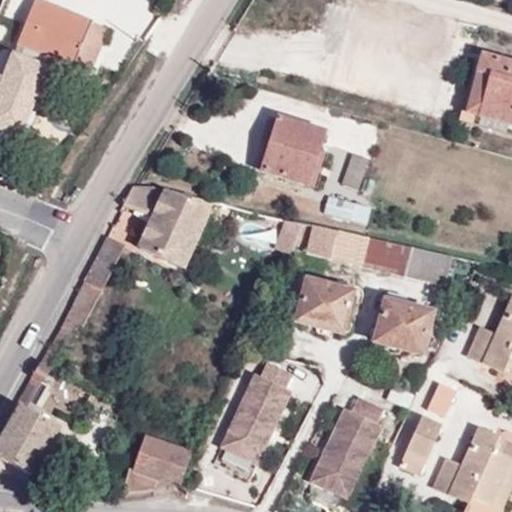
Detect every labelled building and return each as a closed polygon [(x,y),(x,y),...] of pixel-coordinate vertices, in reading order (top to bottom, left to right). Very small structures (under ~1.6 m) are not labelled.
[(109,31),(36,0),(19,44),(52,58),(90,74),(109,31)] [(447,21),(404,8),(396,35),(440,47),(447,21)] [(52,58),(19,44),(0,89),(0,128),(19,136),(52,58)] [(511,128),(511,65),(482,57),(477,75),(489,78),(478,119),(507,127),(511,128)] [(504,136),(507,127),(478,119),(489,78),(477,75),(463,125),(504,136)] [(309,188),(326,135),(279,120),(260,173),(309,188)] [(369,163),(353,157),(343,186),(360,192),(369,163)] [(146,188),(134,189),(124,206),(156,217),(140,250),(184,270),(213,203),(146,188)] [(357,207),(356,205),(330,199),(326,217),(366,226),(370,209),(357,207)] [(285,221),(274,250),(290,256),(306,224),(285,221)] [(331,261),(338,232),(313,226),(306,255),(331,261)] [(407,278),(413,250),(338,232),(331,261),(407,278)] [(107,239),(95,264),(112,274),(125,248),(107,239)] [(453,261),(413,250),(407,278),(447,287),(453,261)] [(95,264),(67,319),(76,325),(84,328),(112,274),(95,264)] [(336,283),(334,291),(353,296),(355,288),(336,283)] [(296,324),(317,330),(319,323),(344,329),(353,296),(334,291),(307,284),(296,324)] [(388,296),(387,304),(405,309),(407,301),(388,296)] [(508,369),(511,370),(511,301),(496,337),(480,330),(467,358),(505,374),(508,369)] [(387,304),(378,337),(403,344),(401,350),(422,356),(431,315),(405,309),(387,304)] [(67,319),(41,364),(50,370),(76,325),(67,319)] [(319,323),(317,330),(343,336),(344,329),(319,323)] [(403,344),(378,337),(376,345),(401,350),(403,344)] [(255,374),(221,448),(257,465),(292,392),(286,389),(293,375),(267,363),(260,377),(255,374)] [(41,364),(33,378),(43,384),(52,370),(50,370),(41,364)] [(17,406),(26,412),(43,384),(33,378),(17,406)] [(346,409),(311,482),(348,500),(383,427),(377,424),(384,411),(359,398),(352,412),(346,409)] [(31,478),(59,430),(26,412),(17,406),(8,421),(12,424),(0,444),(0,459),(29,477),(31,478)] [(422,420),(400,468),(419,477),(441,429),(422,420)] [(474,499),(491,508),(511,461),(494,453),(501,441),(479,431),(463,468),(447,462),(434,490),(471,506),(474,499)] [(157,479),(179,488),(194,452),(144,437),(133,470),(129,469),(121,496),(153,491),(157,479)] [(511,461),(491,508),(500,511),(501,511),(511,489),(511,445),(501,441),(494,453),(511,461)]
